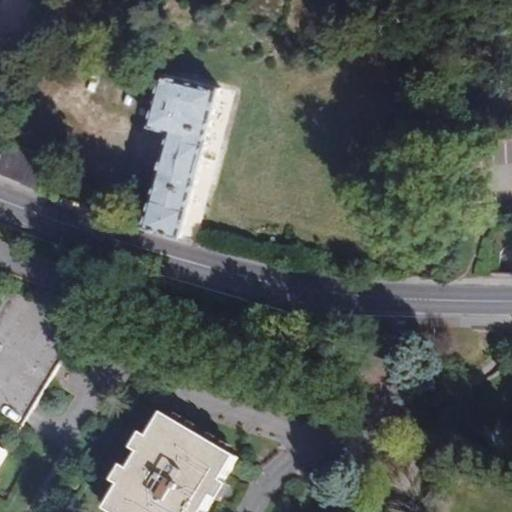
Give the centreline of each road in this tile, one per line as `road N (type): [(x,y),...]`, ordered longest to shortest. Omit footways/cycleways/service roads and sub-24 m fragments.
road 1 (primary): [(0,199),(135,247),(320,295),(415,301)]
road 2 (residential): [(284,444),(177,388),(108,384),(88,397),(28,511)]
road 3 (residential): [(415,301),(368,429),(347,445),(284,444)]
